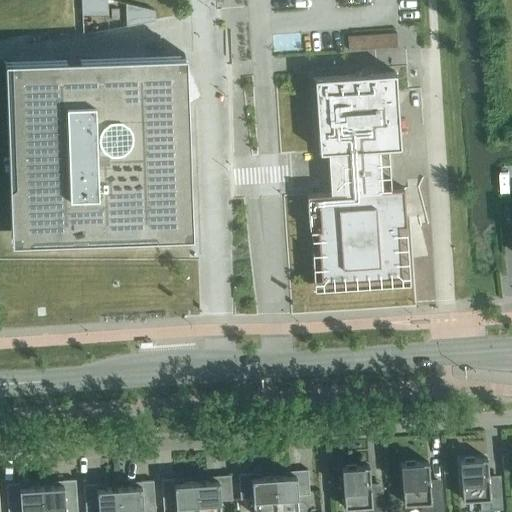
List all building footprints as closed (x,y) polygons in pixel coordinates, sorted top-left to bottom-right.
[(81,0),(82,14),(108,13),(107,0),(81,0)] [(126,25),(155,20),(155,10),(126,2),(126,25)] [(346,48),(396,45),(395,30),(346,33),(346,48)] [(184,54),(10,60),(16,234),(191,228),(186,99),(196,94),(189,83),(192,81),(193,78),(193,75),(192,72),(190,70),(187,69),(185,69),(184,56),(184,54)] [(406,224),(403,187),(381,188),(379,147),(400,146),(395,71),(314,77),(319,151),(340,150),(341,164),(340,164),(339,164),(338,165),(337,166),(336,167),(336,168),(335,169),(335,170),(335,171),(336,172),(336,174),(337,175),(338,175),(339,176),(341,176),(342,177),(343,191),(307,193),(310,230),(317,230),(320,282),(402,276),(399,224),(406,224)] [(481,510),(502,508),(500,478),(488,479),(487,457),(460,459),(462,499),(480,498),(481,510)] [(421,511),(443,511),(441,482),(429,483),(428,461),(401,463),(403,503),(421,502),(421,511)] [(362,511),(383,511),(382,486),(370,487),(369,465),(342,467),(344,507),(362,505),(362,511)] [(310,494),(308,469),(295,470),(295,475),(274,476),(276,511),(294,511),(298,511),(297,495),(310,494)] [(276,511),(274,476),(252,478),(251,473),(238,474),(240,499),(253,498),(253,511),(276,511)] [(218,480),(196,482),(198,511),(220,511),(220,500),(232,499),(231,475),(218,475),(218,480)] [(198,511),(196,482),(175,483),(174,478),(161,479),(163,511),(169,511),(176,511),(198,511)] [(63,484),(41,486),(43,511),(78,511),(75,479),(63,480),(63,484)] [(140,485),(119,487),(120,511),(155,511),(153,479),(140,480),(140,485)] [(43,511),(41,486),(20,487),(19,482),(6,483),(8,511),(43,511)] [(120,511),(119,487),(97,488),(97,483),(84,484),(85,511),(120,511)]
